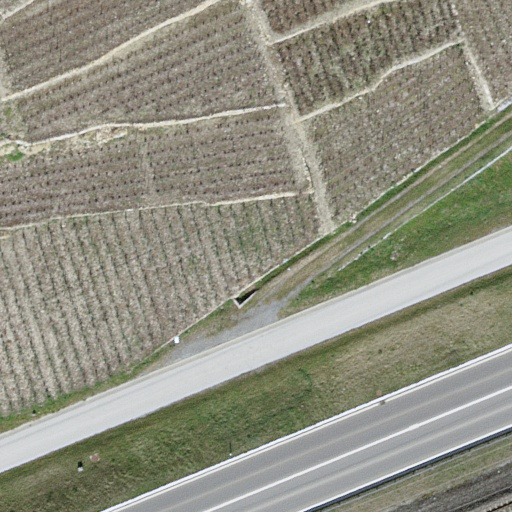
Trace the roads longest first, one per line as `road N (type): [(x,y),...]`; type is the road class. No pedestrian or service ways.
road 1 (unclassified): [(0,453),(511,243)]
road 2 (primary): [(511,385),(201,511)]
